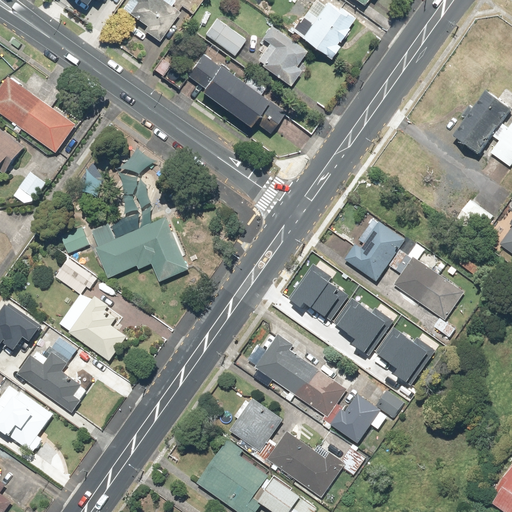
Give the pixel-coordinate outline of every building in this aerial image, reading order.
[(127,0),(121,8),(146,26),(143,30),(159,41),(180,11),(171,5),(175,0),(127,0)] [(315,0),(293,29),(330,59),(340,46),(336,43),(356,18),(339,5),(337,8),(328,1),(325,6),(317,0),(315,0)] [(217,18),(205,34),(234,56),(246,40),(217,18)] [(261,38),(269,43),(257,60),(264,65),(263,67),(290,86),(306,63),(302,60),(308,50),(271,24),(261,38)] [(200,84),(196,90),(249,127),(253,122),(271,134),(286,112),(261,94),(266,87),(250,76),(245,83),(203,54),(188,75),(200,84)] [(10,78),(0,91),(0,114),(56,155),(77,127),(10,78)] [(480,158),(511,110),(486,93),(473,114),(468,110),(463,118),(467,121),(454,141),(480,158)] [(511,167),(511,127),(492,154),(511,169),(511,167)] [(0,172),(4,166),(9,170),(24,147),(0,129),(0,172)] [(25,206),(32,204),(47,186),(33,175),(15,197),(25,206)] [(493,217),(460,197),(446,219),(479,240),(493,217)] [(511,222),(510,225),(511,226),(511,229),(500,246),(511,254),(511,210),(511,211),(511,222)] [(166,221),(97,249),(111,282),(151,266),(158,284),(187,272),(166,221)] [(356,246),(345,261),(378,284),(407,242),(380,223),(379,225),(372,221),(358,241),(364,245),(361,249),(356,246)] [(83,229),(60,238),(67,255),(90,246),(83,229)] [(447,266),(426,250),(419,260),(415,256),(394,285),(440,319),(433,328),(449,340),(456,330),(446,322),(466,294),(440,275),(447,266)] [(70,260),(56,278),(82,296),(87,289),(90,291),(98,280),(70,260)] [(306,281),(293,298),(306,307),(311,300),(332,315),(349,292),(332,279),(334,276),(316,262),(304,279),(306,281)] [(71,333),(70,335),(111,364),(128,339),(115,330),(123,318),(96,299),(92,304),(82,297),(62,326),(71,333)] [(356,300),(339,324),(359,338),(356,342),(371,352),(393,322),(379,312),(377,314),(356,300)] [(2,317),(0,315),(0,352),(5,346),(16,353),(24,341),(31,346),(42,330),(9,307),(2,317)] [(399,330),(382,354),(402,368),(398,372),(414,383),(435,351),(421,341),(419,344),(399,330)] [(279,336),(256,367),(290,392),(286,398),(291,402),(295,397),(327,420),(348,392),(291,350),(294,347),(279,336)] [(61,338),(52,350),(69,363),(78,351),(61,338)] [(72,414),(89,391),(63,373),(69,365),(54,354),(49,361),(37,352),(19,376),(72,414)] [(365,352),(358,363),(378,375),(384,364),(365,352)] [(38,438),(54,416),(12,387),(0,403),(0,434),(9,441),(18,429),(26,435),(19,445),(33,455),(43,441),(38,438)] [(344,411),(333,427),(358,446),(383,412),(393,419),(406,403),(388,390),(375,407),(361,396),(348,414),(344,411)] [(239,420),(230,432),(260,453),(283,421),(253,399),(250,403),(246,401),(234,417),(239,420)] [(289,431),(268,459),(322,499),(343,470),(352,477),(367,457),(351,445),(340,459),(331,452),(326,459),(289,431)] [(217,450),(194,481),(236,511),(258,511),(261,507),(267,511),(317,511),(318,511),(241,456),(243,452),(228,442),(221,453),(217,450)] [(511,511),(511,468),(493,493),(498,496),(492,504),(501,511),(511,511)] [(0,511),(5,511),(12,504),(0,494),(7,486),(0,479),(0,511)]
